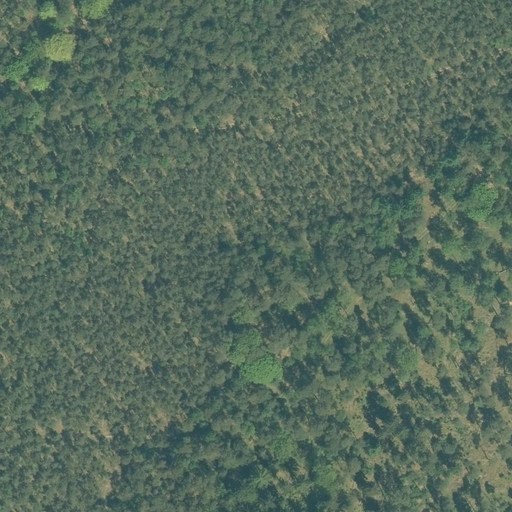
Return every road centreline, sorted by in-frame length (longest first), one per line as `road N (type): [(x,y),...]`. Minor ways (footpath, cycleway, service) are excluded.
road 1 (track): [(0,111),(118,129),(200,126),(354,97),(511,46)]
road 2 (track): [(228,511),(248,457),(314,353),(362,298),(511,163)]
road 3 (track): [(511,440),(474,415),(445,359),(448,322),(437,291),(408,255)]
road 4 (track): [(0,88),(100,0)]
